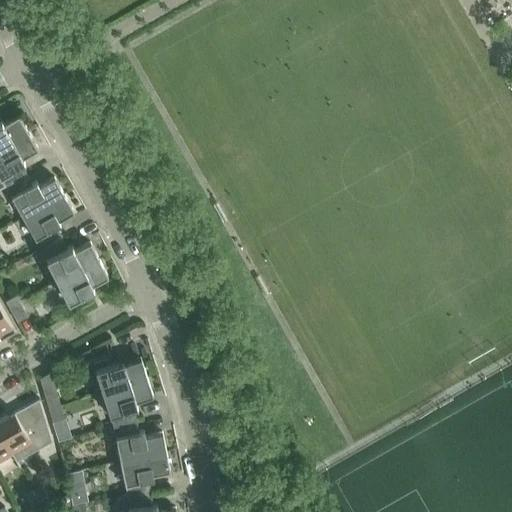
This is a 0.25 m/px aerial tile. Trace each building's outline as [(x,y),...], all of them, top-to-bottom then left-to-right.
[(3,121),(0,118),(0,117),(0,145),(28,130),(18,113),(3,121)] [(28,130),(0,145),(0,186),(4,184),(26,172),(20,162),(24,160),(22,156),(37,147),(28,130)] [(31,183),(26,172),(4,184),(22,216),(63,193),(53,175),(38,184),(36,180),(31,183)] [(73,210),(63,193),(22,216),(39,247),(61,236),(55,225),(60,222),(58,218),(73,210)] [(67,246),(61,236),(39,247),(56,279),(98,258),(89,240),(74,248),(72,244),(67,246)] [(107,275),(98,258),(56,279),(60,286),(69,304),(83,297),(81,294),(93,287),(91,283),(107,275)] [(4,299),(16,320),(27,314),(15,293),(4,299)] [(0,337),(15,330),(0,303),(0,337)] [(99,382),(102,389),(146,375),(140,357),(123,362),(122,358),(108,362),(107,358),(93,363),(99,382)] [(152,394),(146,375),(102,389),(112,424),(136,418),(132,405),(137,404),(135,399),(152,394)] [(45,397),(52,420),(64,417),(57,394),(45,397)] [(38,397),(14,411),(13,410),(0,417),(0,431),(12,452),(11,452),(15,459),(52,439),(38,397)] [(138,430),(136,418),(112,424),(119,459),(165,450),(161,431),(144,434),(143,429),(138,430)] [(0,431),(0,458),(11,452),(12,452),(0,431)] [(169,469),(165,450),(119,459),(126,494),(150,491),(148,478),(153,477),(152,472),(169,469)] [(263,489),(274,487),(272,476),(262,478),(263,489)] [(41,484),(33,489),(38,499),(47,494),(41,484)] [(38,499),(33,489),(24,494),(30,504),(38,499)] [(152,503),(150,491),(126,494),(128,511),(175,511),(175,506),(157,508),(157,503),(152,503)]
